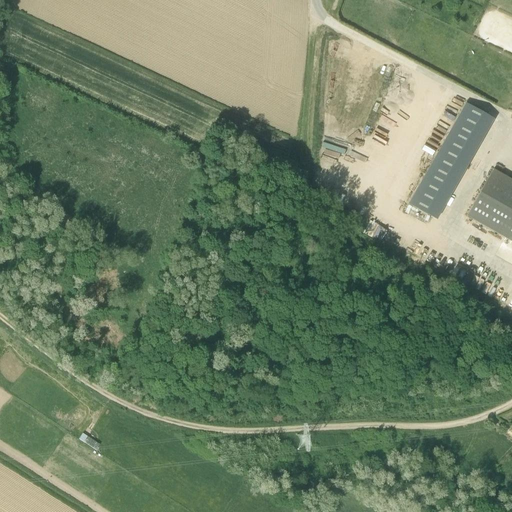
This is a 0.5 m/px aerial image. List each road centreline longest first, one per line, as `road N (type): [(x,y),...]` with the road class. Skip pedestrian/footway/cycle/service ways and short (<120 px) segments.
road 1 (track): [(0,316),(114,400),(181,425),(439,427),(486,414)]
road 2 (track): [(312,4),(299,154)]
